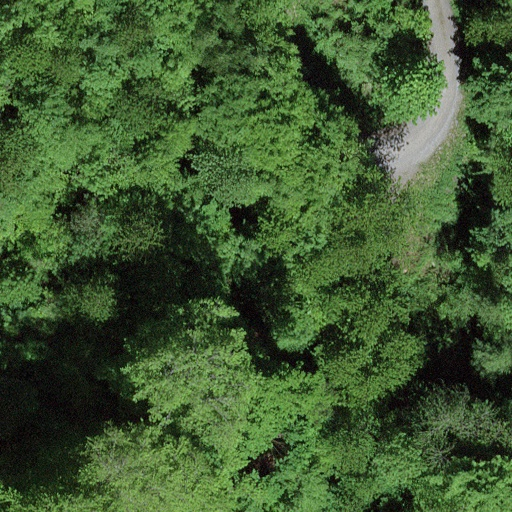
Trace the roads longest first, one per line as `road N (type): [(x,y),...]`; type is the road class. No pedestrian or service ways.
road 1 (track): [(383,159),(343,511)]
road 2 (track): [(383,159),(332,151),(303,119),(264,0)]
road 3 (track): [(430,0),(447,82),(418,139),(383,159)]
